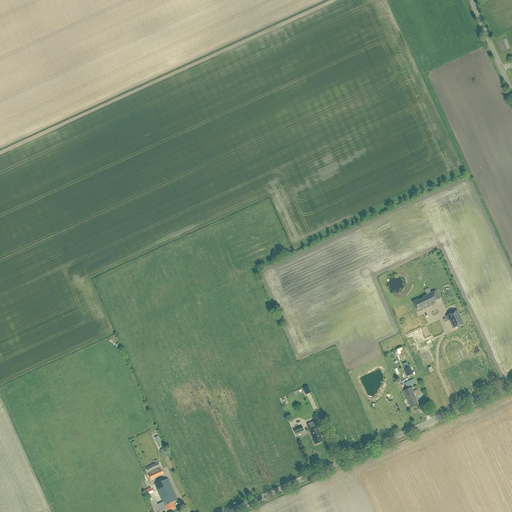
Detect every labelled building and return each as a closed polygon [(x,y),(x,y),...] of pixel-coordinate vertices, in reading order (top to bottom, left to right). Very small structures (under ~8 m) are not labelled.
[(423,298),(421,299),(419,300),(418,299),(412,302),(417,312),(422,310),(421,309),(424,308),(425,309),(431,305),(430,303),(439,298),(436,291),(431,293),(432,295),(427,297),(427,295),(422,297),(423,298)] [(463,324),(457,311),(446,316),(448,321),(450,320),(454,328),(463,324)] [(415,348),(407,325),(399,328),(407,351),(415,348)] [(380,343),(382,352),(399,348),(397,339),(380,343)] [(416,377),(424,374),(418,355),(410,358),(416,377)] [(397,374),(404,371),(401,365),(394,368),(397,374)] [(407,377),(412,375),(409,367),(404,369),(406,374),(407,377)] [(403,391),(407,400),(408,399),(411,406),(418,403),(416,399),(417,399),(416,397),(416,396),(420,394),(419,391),(415,393),(412,387),(407,390),(406,390),(403,391)] [(299,403),(304,400),(301,395),(296,398),(299,403)] [(306,411),(299,413),(302,422),(306,420),(308,426),(315,424),(309,407),(305,408),(306,411)] [(304,426),(293,430),(292,431),(294,435),(295,434),(306,430),(304,426)] [(320,437),(319,434),(321,434),(318,426),(310,429),(315,443),(323,441),(321,437),(320,437)] [(163,447),(158,437),(154,439),(159,449),(163,447)] [(148,473),(160,468),(158,463),(146,468),(148,473)] [(150,480),(163,475),(161,469),(148,475),(150,480)] [(178,500),(168,479),(154,485),(162,503),(158,505),(160,511),(162,511),(168,510),(176,507),(173,502),(178,500)]
